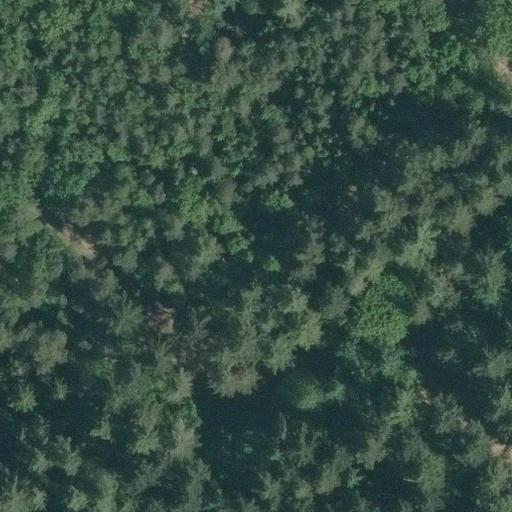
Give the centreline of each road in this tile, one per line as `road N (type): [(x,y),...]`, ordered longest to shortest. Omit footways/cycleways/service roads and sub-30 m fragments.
road 1 (track): [(86,511),(237,358),(378,285),(511,201)]
road 2 (track): [(237,358),(0,104)]
road 3 (track): [(378,285),(511,413)]
